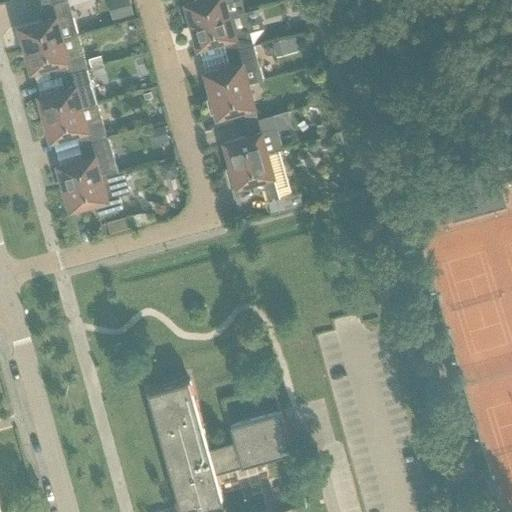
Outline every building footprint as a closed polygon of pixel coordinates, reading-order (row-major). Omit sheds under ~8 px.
[(78,32),(74,18),(69,0),(62,0),(41,6),(45,18),(20,25),(26,47),(78,32)] [(108,0),(114,19),(135,13),(130,0),(108,0)] [(194,0),(187,2),(193,24),(227,14),(243,10),(240,0),(194,0)] [(227,14),(193,24),(199,46),(224,39),(227,52),(237,49),(253,44),(243,10),(227,14)] [(57,62),(61,75),(88,67),(78,32),(26,47),(32,69),(57,62)] [(286,38),(274,42),(278,56),(290,52),(286,38)] [(227,52),(231,65),(206,72),(212,93),(247,83),(263,79),(253,44),(237,49),(227,52)] [(101,55),(89,58),(91,66),(103,63),(101,55)] [(103,63),(91,66),(93,74),(105,70),(103,63)] [(40,95),(46,116),(82,106),(98,102),(88,67),(61,75),(64,88),(40,95)] [(243,108),(246,121),(258,118),(247,83),(212,93),(213,96),(207,98),(211,112),(217,111),(218,115),(243,108)] [(76,131),(80,144),(92,141),(100,139),(107,137),(98,102),(82,106),(46,116),(52,138),(76,131)] [(226,141),(232,163),(268,152),(283,148),(277,126),(273,114),(258,118),(246,121),(250,134),(226,141)] [(59,164),(65,186),(101,176),(119,171),(109,136),(107,137),(100,139),(92,141),(80,144),(84,157),(59,164)] [(280,196),(268,152),(232,163),(232,165),(227,167),(231,182),(236,180),(238,184),(262,177),(269,199),(276,197),(279,208),(272,211),(272,212),(303,203),(300,190),(280,196)] [(441,177),(453,219),(507,203),(495,161),(494,162),(441,177)] [(101,176),(65,186),(71,208),(96,201),(99,214),(123,207),(120,194),(130,192),(124,169),(119,171),(101,176)] [(133,214),(122,217),(125,229),(136,226),(133,214)] [(284,511),(284,510),(283,509),(271,511),(227,511),(217,473),(293,452),(281,410),(231,424),(232,425),(231,425),(235,440),(209,448),(190,379),(189,379),(149,390),(148,390),(185,511),(284,511)]
